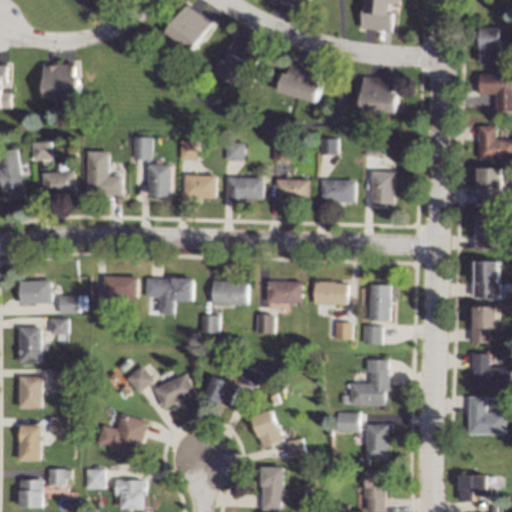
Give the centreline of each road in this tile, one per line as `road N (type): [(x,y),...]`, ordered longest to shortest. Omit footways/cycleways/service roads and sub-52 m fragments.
road 1 (residential): [(438,30),(428,511)]
road 2 (residential): [(0,243),(88,233),(434,245)]
road 3 (residential): [(437,57),(306,41),(219,0)]
road 4 (residential): [(153,0),(79,38),(25,38),(0,28)]
